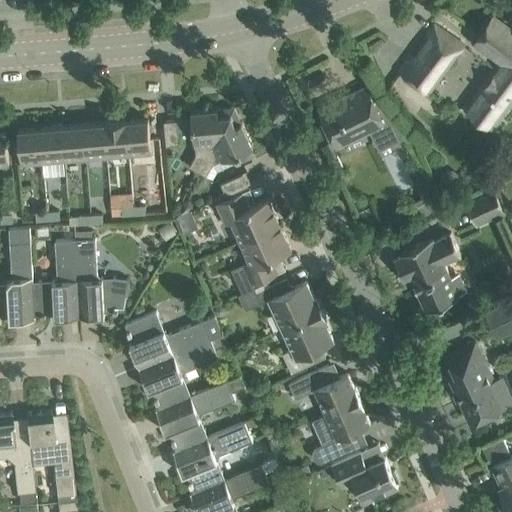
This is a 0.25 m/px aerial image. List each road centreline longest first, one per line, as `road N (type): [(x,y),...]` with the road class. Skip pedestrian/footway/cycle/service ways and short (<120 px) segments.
road 1 (residential): [(454,511),(240,31)]
road 2 (residential): [(148,511),(88,369),(71,360),(0,365)]
road 3 (unclassified): [(0,55),(240,31)]
